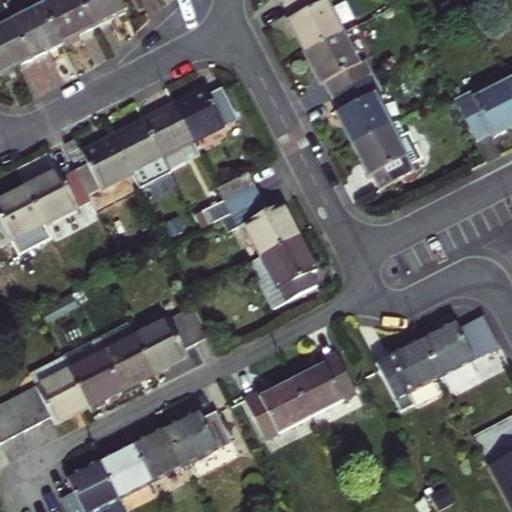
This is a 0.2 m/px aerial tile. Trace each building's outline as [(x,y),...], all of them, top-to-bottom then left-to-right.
[(52,0),(54,3),(71,40),(103,24),(90,0),(52,0)] [(90,0),(103,24),(134,8),(130,0),(90,0)] [(335,0),(280,0),(292,23),(288,25),(305,58),(346,37),(329,4),(336,1),(335,0)] [(54,3),(22,19),(40,55),(71,40),(54,3)] [(0,75),(40,55),(22,19),(0,30),(0,75)] [(361,68),(346,37),(305,58),(321,89),(325,87),(333,102),(375,82),(367,66),(361,68)] [(335,118),(352,150),(391,131),(375,99),(382,95),(375,82),(333,102),(340,116),(335,118)] [(497,133),(500,140),(511,133),(511,89),(484,104),(481,98),(465,107),(482,141),(497,133)] [(223,95),(192,111),(211,146),(256,123),(240,92),(225,99),(223,95)] [(211,146),(192,111),(163,126),(181,161),(211,146)] [(406,124),(391,131),(352,150),(369,183),(373,181),(381,197),(418,179),(410,163),(422,156),(406,124)] [(188,174),(181,161),(163,126),(131,142),(150,177),(158,193),(189,176),(188,174)] [(106,167),(94,174),(111,206),(124,199),(120,192),(150,177),(131,142),(101,157),(106,167)] [(211,146),(181,161),(188,174),(218,159),(211,146)] [(80,175),(47,192),(66,229),(111,206),(94,174),(83,180),(80,175)] [(264,178),(232,193),(239,206),(271,191),(264,178)] [(277,203),(271,191),(239,206),(212,220),(219,233),(246,219),(277,203)] [(19,253),(66,229),(47,192),(12,209),(15,216),(3,222),(19,253)] [(251,230),(258,227),(276,261),(313,242),(296,208),(283,214),(277,203),(246,219),(251,230)] [(198,224),(182,232),(187,243),(203,235),(198,224)] [(325,279),(331,276),(313,242),(276,261),(264,267),(288,313),(331,290),(325,279)] [(226,341),(210,310),(198,316),(214,348),(226,341)] [(214,348),(198,316),(155,339),(173,376),(206,359),(203,353),(214,348)] [(504,349),(487,318),(459,334),(455,326),(431,338),(452,377),(504,349)] [(122,356),(155,339),(148,325),(115,342),(122,356)] [(377,374),(399,415),(413,408),(409,399),(452,377),(431,338),(400,355),(403,361),(377,374)] [(173,376),(155,339),(122,356),(140,392),(173,376)] [(90,373),(122,356),(115,342),(83,359),(90,373)] [(308,382),(326,417),(370,395),(350,355),(330,365),(332,370),(308,382)] [(122,356),(90,373),(107,409),(140,392),(122,356)] [(70,421),(73,426),(107,409),(90,373),(43,397),(58,427),(70,421)] [(260,401),(281,440),(326,417),(308,382),(285,394),(283,389),(260,401)] [(43,397),(29,404),(44,434),(58,427),(43,397)] [(16,411),(31,441),(44,434),(29,404),(16,411)] [(222,409),(185,428),(203,464),(252,439),(237,409),(225,415),(222,409)] [(20,447),(31,441),(16,411),(6,417),(20,447)] [(185,428),(151,446),(169,481),(203,464),(185,428)] [(151,446),(119,462),(137,497),(169,481),(151,446)] [(511,459),(499,466),(511,490),(511,459)] [(84,511),(108,511),(137,497),(119,462),(84,480),(90,493),(78,499),(84,511)]
